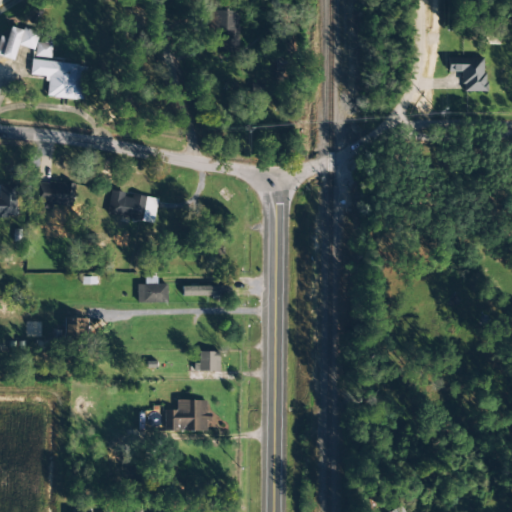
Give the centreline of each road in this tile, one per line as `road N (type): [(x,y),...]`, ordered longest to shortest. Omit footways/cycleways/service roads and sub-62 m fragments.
road 1 (tertiary): [(271,511),(275,178)]
road 2 (tertiary): [(275,178),(0,122)]
road 3 (residential): [(124,144),(129,0)]
road 4 (residential): [(388,129),(412,81),(417,0)]
road 5 (residential): [(511,121),(388,129)]
road 6 (residential): [(388,129),(275,178)]
